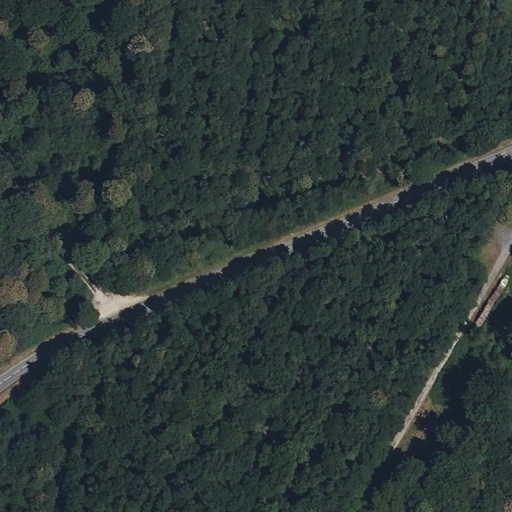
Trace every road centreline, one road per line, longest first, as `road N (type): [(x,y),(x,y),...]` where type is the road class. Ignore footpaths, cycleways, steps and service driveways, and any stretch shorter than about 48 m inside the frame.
road 1 (tertiary): [(511,154),(132,311),(0,384)]
road 2 (track): [(132,311),(0,208)]
